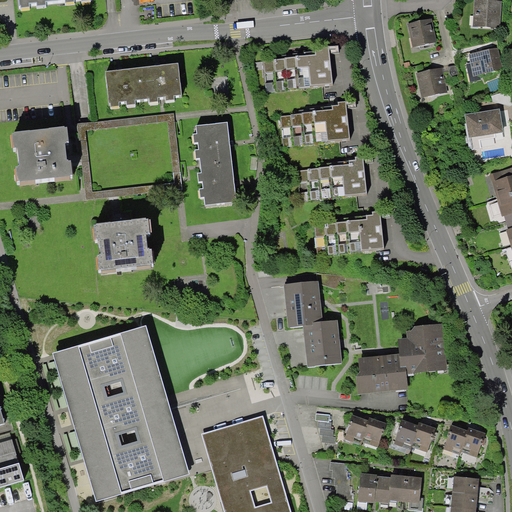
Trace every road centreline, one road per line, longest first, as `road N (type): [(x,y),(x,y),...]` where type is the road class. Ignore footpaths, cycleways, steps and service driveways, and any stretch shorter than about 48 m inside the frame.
road 1 (residential): [(368,13),(0,54)]
road 2 (secondary): [(473,307),(404,143),(368,13)]
road 3 (track): [(0,249),(77,511)]
road 4 (residential): [(250,274),(321,511)]
road 5 (secondary): [(511,428),(473,307)]
